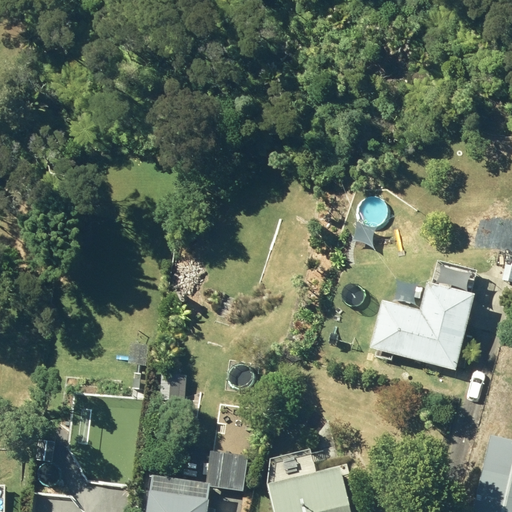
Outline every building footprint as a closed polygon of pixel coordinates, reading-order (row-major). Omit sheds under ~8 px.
[(373,349),(458,371),(478,295),(430,282),(426,297),(417,295),(414,309),(385,301),(373,349)] [(160,388),(175,388),(175,376),(160,375),(160,388)] [(252,457),(255,431),(231,428),(228,454),(248,457),(252,457)] [(472,511),(511,511),(511,440),(492,435),(472,511)] [(40,460),(61,463),(63,441),(43,439),(40,460)] [(244,492),(248,457),(228,454),(212,453),(208,487),(244,492)] [(270,485),(276,511),(352,511),(342,468),(270,485)] [(209,511),(211,499),(152,491),(148,511),(209,511)]
